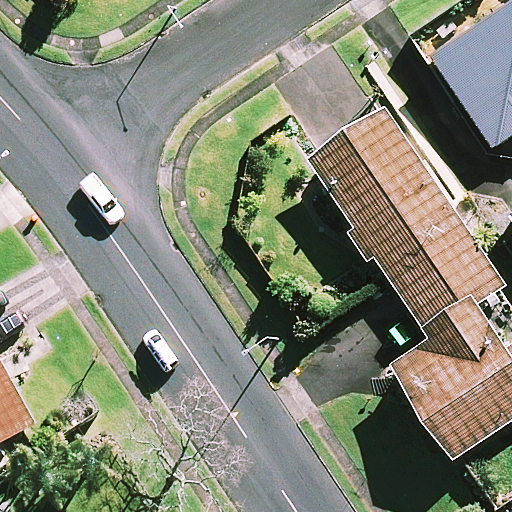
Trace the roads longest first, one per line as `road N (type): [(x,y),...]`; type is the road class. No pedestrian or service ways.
road 1 (residential): [(57,162),(293,511)]
road 2 (residential): [(294,0),(57,162)]
